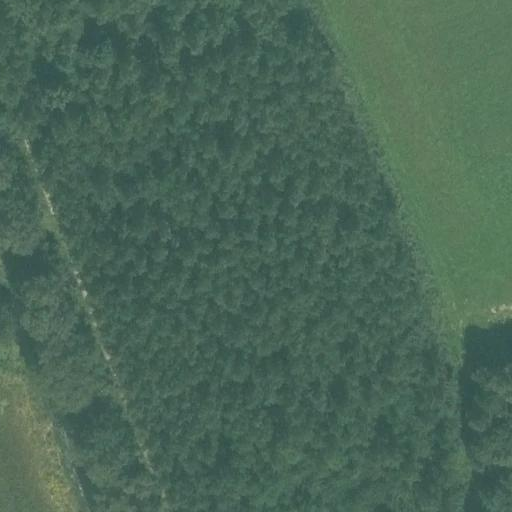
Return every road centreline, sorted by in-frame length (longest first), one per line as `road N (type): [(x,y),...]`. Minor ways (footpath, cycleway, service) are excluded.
road 1 (track): [(63,235),(173,511)]
road 2 (track): [(0,73),(63,235)]
